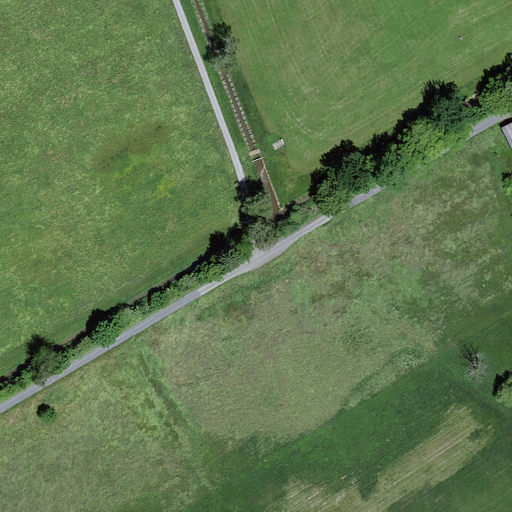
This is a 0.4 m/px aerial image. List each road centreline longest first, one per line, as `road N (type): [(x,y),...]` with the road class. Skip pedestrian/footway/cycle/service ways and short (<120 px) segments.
road 1 (track): [(0,411),(511,114)]
road 2 (track): [(266,259),(177,0)]
